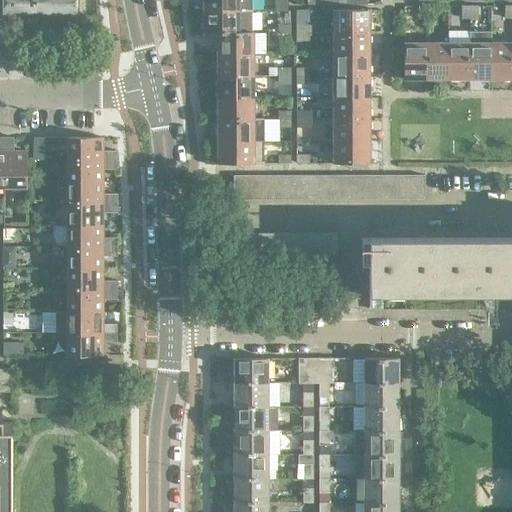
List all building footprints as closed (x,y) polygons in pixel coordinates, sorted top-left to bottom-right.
[(77,0),(5,0),(6,12),(78,12),(77,0)] [(203,0),(203,11),(251,11),(250,0),(203,0)] [(427,6),(418,6),(418,18),(427,18),(427,6)] [(435,6),(427,6),(427,18),(435,18),(435,6)] [(470,6),(462,6),(462,18),(470,18),(470,6)] [(478,6),(470,6),(470,18),(478,18),(478,6)] [(326,12),(322,17),(322,25),(326,31),(333,32),(369,32),(369,10),(333,10),(326,12)] [(251,11),(203,11),(203,33),(217,33),(251,32),(251,11)] [(290,24),(278,24),(278,32),(290,32),(290,24)] [(308,24),(296,24),(296,32),(308,32),(308,24)] [(470,31),(448,31),(448,43),(448,79),(470,79),(470,31)] [(491,31),(470,31),(470,79),(491,79),(491,42),(491,31)] [(251,32),(217,33),(217,54),(253,54),(253,32),(251,32)] [(290,32),(278,32),(278,40),(290,40),(290,32)] [(308,32),(296,32),(296,40),(308,40),(308,32)] [(369,32),(333,32),(333,54),(369,54),(369,32)] [(511,42),(491,42),(491,79),(511,78),(511,42)] [(426,43),(404,43),(404,79),(426,79),(426,43)] [(448,43),(426,43),(426,79),(448,79),(448,43)] [(253,54),(217,54),(217,76),(253,76),(253,54)] [(369,54),(333,54),(333,75),(369,75),(369,54)] [(290,67),(278,67),(278,75),(290,75),(290,67)] [(308,67),(296,67),(296,75),(308,75),(308,67)] [(290,75),(278,75),(278,83),(290,83),(290,75)] [(308,75),(296,75),(296,84),(308,84),(308,75)] [(369,75),(333,75),(333,97),(369,97),(369,75)] [(253,76),(217,76),(217,97),(253,97),(253,76)] [(253,97),(217,97),(217,119),(253,119),(253,97)] [(369,97),(333,97),(333,119),(369,119),(369,97)] [(308,111),(296,111),(296,119),(308,119),(308,111)] [(254,119),(217,119),(217,140),(263,140),(263,119),(254,119)] [(290,119),(278,119),(278,131),(290,131),(290,119)] [(308,119),(296,119),(296,127),(308,127),(308,119)] [(369,119),(333,119),(333,140),(369,140),(369,119)] [(13,137),(3,137),(3,188),(26,188),(26,152),(13,152),(13,137)] [(67,137),(67,160),(117,161),(117,150),(103,150),(103,137),(67,137)] [(263,140),(217,140),(217,163),(254,163),(263,163),(263,140)] [(369,140),(333,140),(333,163),(369,163),(369,140)] [(278,154),(278,163),(290,163),(290,154),(278,154)] [(296,163),(308,163),(308,154),(296,154),(296,163)] [(67,160),(67,182),(103,182),(103,169),(117,169),(117,161),(67,160)] [(234,176),(233,191),(233,200),(246,199),(246,176),(234,176)] [(246,176),(246,199),(259,199),(259,176),(246,176)] [(259,176),(259,199),(272,199),(272,176),(259,176)] [(272,176),(272,199),(284,199),(285,176),(272,176)] [(285,176),(284,199),(297,199),(297,176),(285,176)] [(297,176),(297,199),(310,199),(310,176),(297,176)] [(310,176),(310,199),(323,199),(323,176),(310,176)] [(323,176),(323,199),(335,199),(336,176),(323,176)] [(336,176),(335,199),(348,199),(348,176),(336,176)] [(348,176),(348,199),(361,199),(361,176),(348,176)] [(361,176),(361,199),(374,199),(374,176),(361,176)] [(374,176),(374,199),(386,199),(387,176),(374,176)] [(387,176),(386,199),(399,199),(399,176),(387,176)] [(399,176),(399,199),(412,199),(412,176),(399,176)] [(412,176),(412,199),(424,199),(425,176),(412,176)] [(67,182),(67,204),(117,204),(117,193),(103,193),(103,182),(67,182)] [(67,204),(67,225),(103,225),(103,212),(117,212),(117,204),(67,204)] [(67,225),(67,246),(117,246),(117,237),(103,237),(103,225),(67,225)] [(15,227),(3,228),(3,240),(13,240),(15,227)] [(234,233),(234,241),(234,257),(247,257),(247,233),(234,233)] [(260,233),(247,233),(247,257),(260,257),(260,233)] [(273,233),(260,233),(260,257),(273,257),(273,233)] [(285,233),(273,233),(273,257),(285,257),(285,233)] [(298,233),(285,233),(285,257),(298,257),(298,233)] [(311,233),(298,233),(298,257),(311,257),(311,233)] [(324,233),(311,233),(311,257),(324,257),(324,233)] [(336,233),(324,233),(324,257),(336,257),(336,233)] [(511,236),(368,237),(368,293),(369,293),(511,292),(511,236)] [(12,246),(3,246),(3,259),(12,259),(12,246)] [(67,246),(67,268),(102,268),(102,255),(117,255),(117,246),(67,246)] [(67,268),(67,290),(117,289),(117,280),(102,280),(102,268),(67,268)] [(67,290),(67,311),(102,311),(102,299),(117,299),(117,289),(67,290)] [(13,311),(3,310),(3,323),(13,323),(13,311)] [(67,311),(55,311),(55,332),(67,332),(117,332),(117,323),(102,323),(102,311),(67,311)] [(67,332),(67,354),(102,355),(102,342),(117,342),(117,332),(67,332)] [(12,342),(12,355),(22,355),(22,342),(12,342)] [(267,358),(233,358),(233,383),(267,383),(267,358)] [(298,358),(298,370),(298,383),(313,383),(312,358),(298,358)] [(333,358),(319,358),(319,383),(329,383),(334,383),(333,358)] [(397,358),(364,358),(364,383),(398,383),(397,358)] [(10,368),(0,368),(0,392),(10,392),(10,368)] [(267,383),(233,383),(234,407),(267,407),(267,383)] [(329,383),(319,383),(319,397),(329,396),(329,383)] [(364,383),(356,383),(356,407),(364,406),(398,406),(398,383),(364,383)] [(313,392),(303,392),(303,407),(313,406),(313,392)] [(328,406),(319,406),(319,421),(328,421),(328,406)] [(398,406),(364,406),(365,430),(398,430),(398,406)] [(267,407),(234,407),(234,431),(267,431),(276,431),(276,407),(267,407)] [(0,511),(7,511),(7,424),(9,424),(10,422),(1,422),(1,411),(0,411),(0,511)] [(313,416),(303,416),(303,430),(313,430),(313,416)] [(328,430),(319,430),(319,445),(328,445),(328,430)] [(365,430),(356,430),(356,454),(365,454),(398,454),(398,430),(365,430)] [(267,431),(234,431),(234,454),(267,454),(267,431)] [(313,440),(303,440),(303,454),(313,454),(313,440)] [(267,454),(234,454),(234,478),(267,478),(267,454)] [(303,454),(296,454),(296,479),(303,478),(313,478),(313,464),(313,454),(303,454)] [(328,454),(319,454),(319,469),(328,469),(328,454)] [(398,454),(365,454),(365,478),(398,479),(398,454)] [(267,478),(234,478),(234,502),(267,502),(267,478)] [(328,478),(319,478),(319,493),(328,493),(328,478)] [(398,479),(365,478),(365,502),(398,502),(398,479)] [(313,488),(303,488),(303,503),(313,503),(313,488)] [(267,511),(267,502),(234,502),(233,511),(267,511)] [(328,511),(328,502),(319,502),(319,511),(328,511)] [(397,511),(398,502),(365,502),(364,511),(397,511)]
